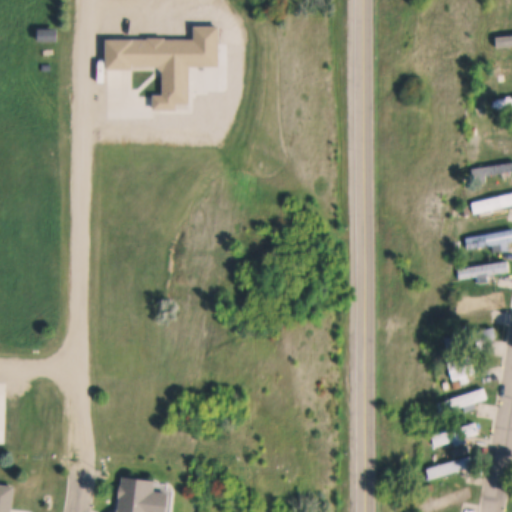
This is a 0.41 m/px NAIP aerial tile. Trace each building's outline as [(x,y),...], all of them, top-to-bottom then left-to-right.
[(511,75),(490,76),(490,65),(511,63),(511,75)] [(475,166),(511,160),(511,171),(477,177),(475,166)] [(471,201),(511,191),(511,205),(486,212),(487,217),(475,220),(471,201)] [(465,238),(511,229),(511,242),(467,251),(465,238)] [(458,269),(510,259),(511,272),(460,281),(458,269)] [(453,302),(505,291),(508,302),(455,313),(453,302)] [(445,338),(496,329),(498,341),(447,350),(445,338)] [(448,364),(490,351),(496,368),(454,381),(448,364)] [(436,404),(487,389),(490,400),(440,415),(436,404)] [(454,442),(436,448),(432,436),(478,423),(481,434),(468,438),(470,443),(456,447),(454,442)] [(426,469),(475,455),(478,466),(429,480),(426,469)] [(121,496),(122,483),(124,483),(125,475),(161,479),(160,489),(177,491),(175,511),(119,511),(120,506),(122,506),(123,496),(121,496)] [(0,511),(0,484),(14,486),(11,511),(0,511)] [(447,507),(449,511),(435,511),(431,511),(424,511),(421,504),(472,486),(476,497),(447,507)]
